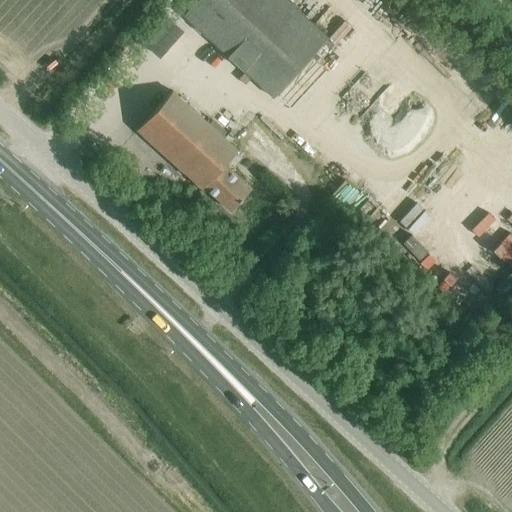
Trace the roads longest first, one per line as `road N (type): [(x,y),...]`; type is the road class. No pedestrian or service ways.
road 1 (unclassified): [(441,511),(0,109)]
road 2 (track): [(199,511),(0,314)]
road 3 (primary): [(188,338),(0,163)]
road 4 (primary): [(362,511),(261,400),(188,338)]
road 5 (primary): [(188,338),(325,511)]
